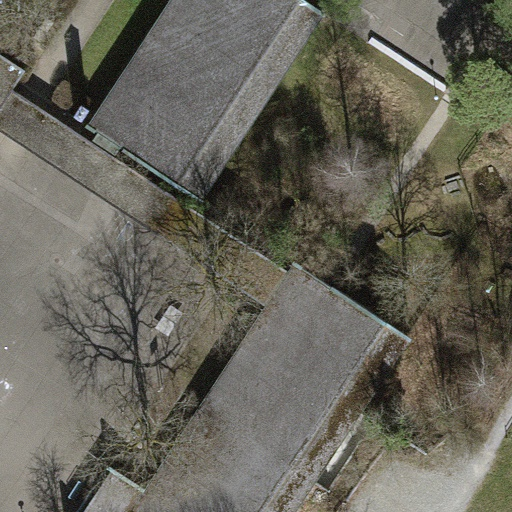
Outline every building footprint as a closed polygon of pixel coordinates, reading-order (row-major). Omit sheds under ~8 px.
[(178,0),(104,115),(135,135),(123,151),(199,201),(323,12),(305,0),(178,0)] [(0,109),(13,90),(26,71),(0,54),(0,109)] [(294,274),(13,90),(0,109),(0,130),(214,272),(271,310),(294,274)] [(0,183),(0,294),(107,363),(157,284),(0,183)] [(301,264),(294,274),(271,310),(151,492),(109,465),(78,511),(293,511),(409,335),(301,264)]
